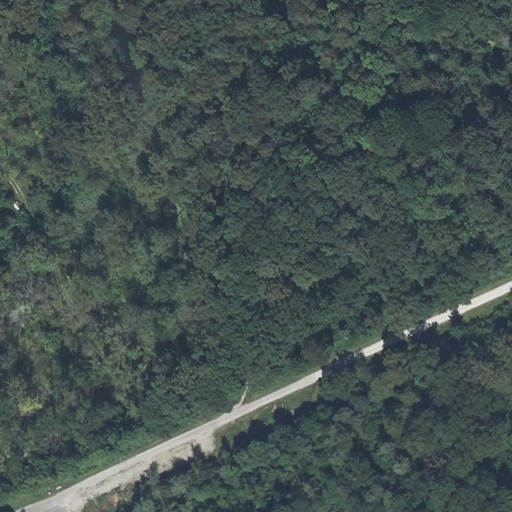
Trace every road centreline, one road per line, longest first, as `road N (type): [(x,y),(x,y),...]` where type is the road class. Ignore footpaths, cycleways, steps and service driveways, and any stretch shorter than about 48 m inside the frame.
road 1 (track): [(50,502),(511,287)]
road 2 (track): [(420,0),(401,71),(344,175),(294,312),(227,419)]
